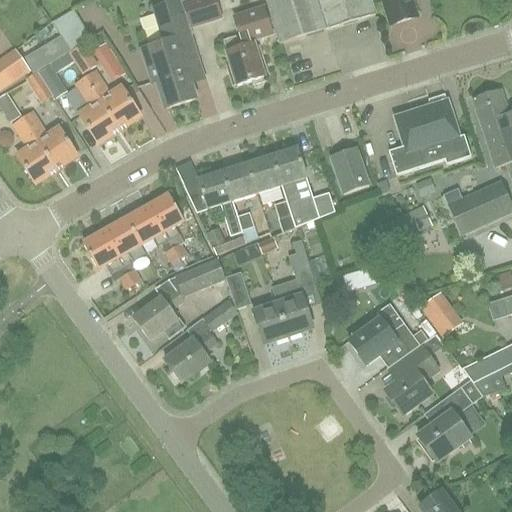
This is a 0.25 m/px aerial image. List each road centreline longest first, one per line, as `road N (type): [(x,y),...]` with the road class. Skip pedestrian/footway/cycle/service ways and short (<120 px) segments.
road 1 (unclassified): [(25,238),(171,152),(511,42)]
road 2 (unclassified): [(353,511),(383,487),(387,466),(322,375),(247,392),(173,442)]
road 3 (unclassified): [(173,442),(25,238)]
